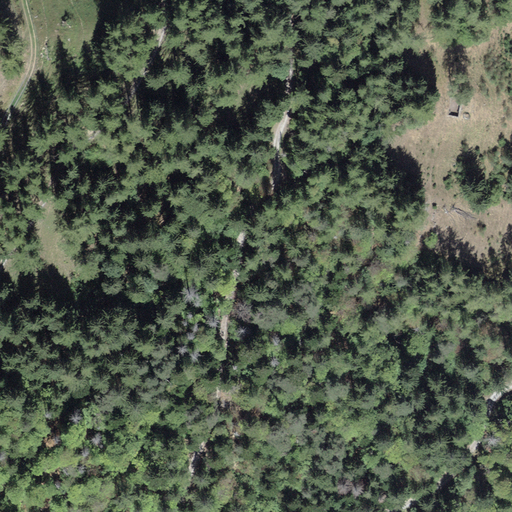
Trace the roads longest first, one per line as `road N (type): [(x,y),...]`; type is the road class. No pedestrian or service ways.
road 1 (track): [(176,511),(241,241),(252,206),(276,176),(290,104),(287,0)]
road 2 (track): [(165,0),(157,36),(118,111),(72,150),(0,260)]
road 3 (track): [(511,386),(497,394),(449,479),(389,511)]
road 4 (track): [(23,0),(33,62),(6,117),(0,162)]
